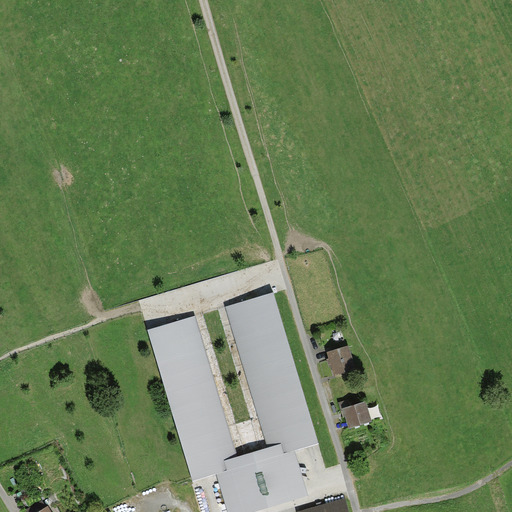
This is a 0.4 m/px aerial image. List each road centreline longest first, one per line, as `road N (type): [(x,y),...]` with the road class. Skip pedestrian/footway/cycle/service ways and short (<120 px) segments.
road 1 (track): [(204,0),(353,511)]
road 2 (track): [(376,511),(456,497),(511,465)]
